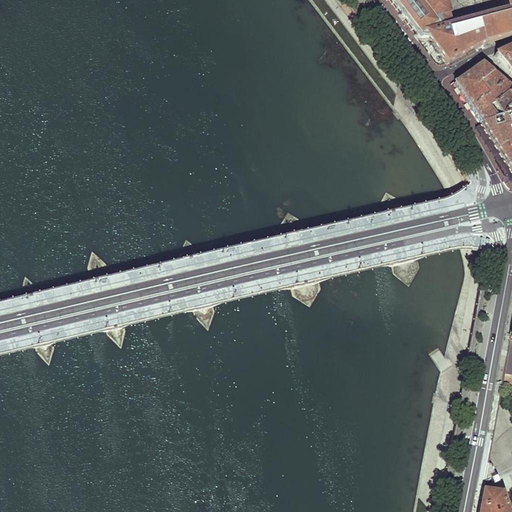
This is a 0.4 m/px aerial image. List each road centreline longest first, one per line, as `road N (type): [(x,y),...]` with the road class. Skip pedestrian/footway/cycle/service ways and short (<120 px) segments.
road 1 (tertiary): [(505,205),(0,323)]
road 2 (tertiary): [(511,243),(462,511)]
road 3 (residential): [(430,82),(505,205)]
